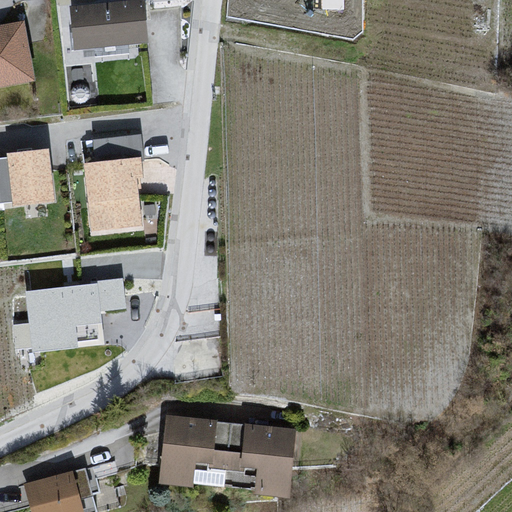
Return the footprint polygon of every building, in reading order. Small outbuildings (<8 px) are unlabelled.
[(159,0),(106,0),(74,2),(76,40),(162,34),(159,0)] [(31,9),(0,15),(0,70),(41,63),(31,9)] [(71,141),(0,149),(0,204),(78,195),(71,141)] [(159,146),(96,152),(103,225),(166,219),(159,146)] [(84,269),(119,263),(116,245),(81,251),(84,269)] [(122,279),(24,291),(32,354),(104,346),(100,314),(126,310),(122,279)] [(2,304),(0,304),(0,353),(16,349),(2,304)] [(311,429),(175,419),(174,486),(308,500),(311,429)] [(97,511),(83,474),(35,488),(44,511),(97,511)]
